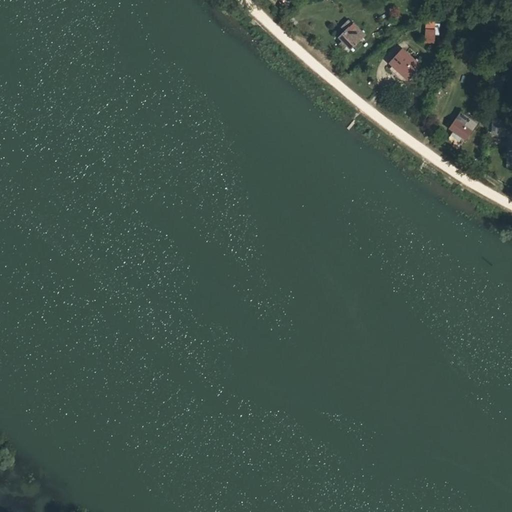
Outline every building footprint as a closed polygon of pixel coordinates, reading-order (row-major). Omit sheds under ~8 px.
[(435,42),(434,15),(424,15),(424,42),(435,42)] [(345,28),(339,34),(352,46),(363,35),(361,33),(365,30),(354,20),(352,21),(349,18),(342,24),(345,28)] [(386,64),(406,81),(421,64),(400,47),(386,64)] [(463,114),(451,130),(468,142),(480,126),(463,114)] [(491,134),(501,134),(501,118),(491,118),(491,134)]
